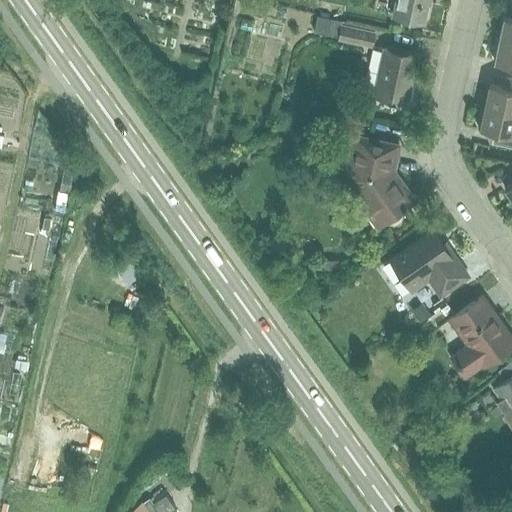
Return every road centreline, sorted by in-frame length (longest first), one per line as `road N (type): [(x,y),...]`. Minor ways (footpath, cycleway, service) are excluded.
road 1 (primary): [(390,511),(21,0)]
road 2 (unclassified): [(511,257),(445,156),(475,0)]
